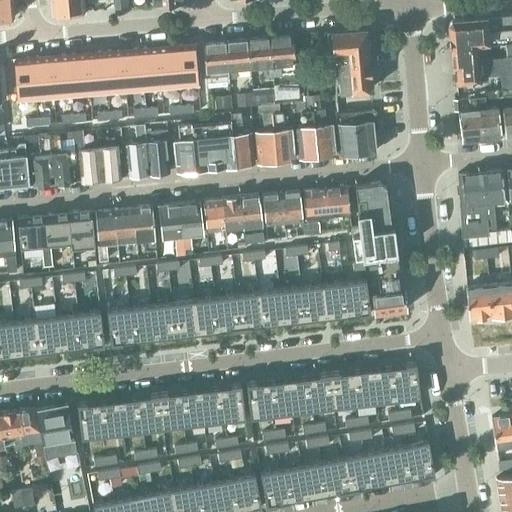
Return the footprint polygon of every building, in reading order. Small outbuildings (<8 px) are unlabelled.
[(11,0),(0,0),(0,18),(13,18),(11,0)] [(51,0),(52,14),(80,12),(84,11),(83,0),(51,0)] [(450,46),(485,43),(504,41),(511,40),(511,14),(466,18),(464,18),(461,19),(451,20),(448,23),(449,36),(448,36),(449,38),(448,38),(448,44),(449,44),(449,46),(450,46)] [(329,67),(337,66),(339,92),(369,90),(368,74),(370,74),(366,27),(330,30),(332,50),(327,50),(329,67)] [(292,34),(270,36),(273,75),(281,75),(280,63),(294,62),(292,34)] [(270,36),(247,37),(250,66),(262,65),(263,76),(273,75),(270,36)] [(302,36),(307,87),(316,86),(311,36),(302,36)] [(247,37),(225,39),(228,68),(250,66),(247,37)] [(228,68),(225,39),(202,41),(203,51),(204,59),(206,81),(229,79),(228,68)] [(485,43),(450,46),(451,61),(454,61),(454,65),(451,65),(451,67),(452,67),(452,69),(451,69),(452,80),(455,80),(455,83),(480,81),(481,90),(511,86),(511,40),(504,41),(505,54),(486,57),(485,43)] [(194,43),(175,44),(179,87),(198,85),(194,43)] [(175,44),(158,46),(161,88),(179,87),(175,44)] [(158,46),(139,47),(143,90),(161,88),(158,46)] [(139,47),(121,49),(125,91),(143,90),(139,47)] [(121,49),(103,51),(107,93),(125,91),(121,49)] [(103,51),(86,52),(89,94),(107,93),(103,51)] [(86,52),(68,54),(71,96),(89,94),(86,52)] [(68,54),(50,55),(53,98),(71,96),(68,54)] [(50,55),(32,57),(36,99),(53,98),(50,55)] [(32,57),(14,58),(17,101),(36,99),(32,57)] [(295,82),(274,84),(274,87),(275,98),(296,96),(299,96),(298,82),(295,82)] [(274,87),(252,89),(253,105),(257,105),(271,104),(275,103),(275,98),(274,87)] [(499,106),(486,107),(485,100),(499,99),(498,88),(484,90),(484,96),(477,97),(478,108),(482,138),(501,136),(499,106)] [(217,104),(234,103),(233,91),(217,92),(217,104)] [(319,94),(311,95),(317,155),(335,153),(332,122),(325,122),(324,108),(320,109),(319,94)] [(317,155),(311,95),(304,95),(305,110),(301,110),(302,125),(296,125),(298,157),(317,155)] [(469,98),(470,109),(461,110),(460,99),(453,99),(455,111),(458,111),(462,141),(482,138),(478,108),(477,97),(469,98)] [(371,102),(334,106),(337,130),(340,154),(379,150),(377,126),(374,126),(371,102)] [(192,104),(181,105),(181,113),(193,112),(192,104)] [(261,112),(262,113),(272,112),(271,104),(257,105),(258,113),(261,112)] [(511,135),(511,104),(502,106),(505,136),(511,135)] [(181,105),(168,106),(169,114),(181,113),(181,105)] [(157,107),(145,108),(145,116),(157,115),(157,107)] [(145,108),(133,109),(133,117),(145,116),(145,108)] [(121,110),(109,111),(109,119),(121,118),(121,110)] [(109,111),(96,112),(97,121),(109,119),(109,111)] [(292,126),(284,127),(282,111),(273,112),(272,112),(276,160),(294,158),(292,126)] [(276,160),(272,112),(262,113),(263,129),(255,130),(257,162),(276,160)] [(85,113),(73,114),(74,123),(85,122),(85,113)] [(73,114),(61,115),(62,124),(74,123),(73,114)] [(49,116),(37,117),(38,126),(50,125),(49,116)] [(195,168),(191,136),(189,116),(179,117),(181,137),(173,138),(176,170),(195,168)] [(37,117),(25,119),(26,127),(38,126),(37,117)] [(235,164),(254,162),(251,130),(243,131),(241,118),(230,119),(232,132),(235,164)] [(230,119),(190,123),(191,136),(195,168),(235,164),(232,132),(230,119)] [(149,173),(145,139),(143,123),(123,124),(128,175),(149,173)] [(77,148),(81,180),(101,178),(98,146),(84,147),(83,129),(72,130),(74,148),(77,148)] [(53,183),(48,131),(39,132),(41,152),(30,153),(33,185),(53,183)] [(57,131),(48,131),(53,183),(73,181),(70,149),(58,150),(57,131)] [(165,137),(145,139),(149,173),(169,171),(165,137)] [(15,146),(6,147),(10,187),(29,185),(25,141),(19,142),(15,146)] [(118,144),(98,146),(101,178),(121,176),(118,144)] [(0,187),(10,187),(6,147),(0,147),(0,187)] [(493,200),(505,199),(501,168),(457,172),(462,246),(511,240),(510,228),(496,229),(495,216),(493,200)] [(354,183),(359,229),(393,225),(392,214),(389,214),(385,185),(380,180),(354,183)] [(346,184),(324,186),(327,214),(349,211),(346,184)] [(327,214),(324,186),(302,189),(305,216),(327,214)] [(299,189),(280,191),(283,220),(302,218),(299,189)] [(283,220),(280,191),(262,193),(265,222),(283,220)] [(258,193),(240,195),(243,225),(262,223),(258,193)] [(240,195),(221,197),(224,227),(243,225),(240,195)] [(224,227),(221,197),(203,199),(206,229),(224,227)] [(199,199),(179,201),(185,248),(191,233),(204,231),(199,199)] [(185,248),(179,201),(158,204),(162,237),(177,235),(179,249),(185,248)] [(151,204),(134,206),(137,238),(147,237),(148,247),(156,246),(151,204)] [(134,206),(115,208),(118,240),(129,239),(130,249),(138,248),(137,238),(134,206)] [(118,240),(115,208),(95,210),(100,252),(108,251),(107,241),(118,240)] [(91,210),(67,212),(70,241),(71,247),(94,244),(91,210)] [(47,214),(42,214),(45,243),(50,243),(70,241),(67,212),(54,213),(47,214)] [(22,216),(17,217),(18,228),(20,246),(41,244),(45,243),(42,214),(28,216),(22,216)] [(12,218),(0,218),(0,253),(5,253),(7,270),(16,270),(14,249),(12,218)] [(366,255),(374,254),(397,252),(393,225),(359,229),(360,234),(350,235),(353,255),(366,254),(366,255)] [(338,240),(327,241),(328,250),(339,248),(338,240)] [(45,243),(41,244),(42,255),(51,254),(50,243),(45,243)] [(307,245),(296,246),(297,254),(308,253),(307,245)] [(497,245),(485,246),(486,256),(497,255),(497,245)] [(296,246),(285,248),(286,255),(297,254),(296,246)] [(486,256),(485,246),(472,247),(473,257),(486,256)] [(264,250),(253,251),(254,259),(265,258),(264,250)] [(95,251),(83,252),(84,260),(96,259),(95,251)] [(253,251),(242,253),(243,260),(254,259),(253,251)] [(374,254),(379,290),(401,288),(397,252),(374,254)] [(51,254),(42,255),(43,265),(52,264),(51,254)] [(220,255),(209,256),(210,264),(221,263),(220,255)] [(209,256),(198,258),(199,266),(210,264),(209,256)] [(363,259),(352,261),(353,269),(364,267),(363,259)] [(177,260),(166,261),(167,269),(178,268),(177,260)] [(166,261),(155,263),(156,271),(167,269),(166,261)] [(134,265),(123,266),(124,274),(135,273),(134,265)] [(123,266),(112,268),(113,276),(124,274),(123,266)] [(491,315),(487,270),(478,271),(480,283),(466,285),(467,298),(467,304),(468,304),(469,317),(491,315)] [(495,270),(487,270),(491,315),(511,312),(511,295),(511,281),(497,282),(495,270)] [(84,271),(73,272),(74,280),(85,279),(84,271)] [(73,272),(62,274),(63,281),(74,280),(73,272)] [(41,276),(30,277),(31,285),(42,284),(41,276)] [(365,276),(344,279),(348,313),(370,311),(365,276)] [(30,277),(19,279),(20,287),(31,285),(30,277)] [(344,279),(322,282),(326,316),(348,313),(344,279)] [(322,282),(301,284),(305,319),(326,316),(322,282)] [(301,284),(279,287),(283,321),(305,319),(301,284)] [(279,287),(257,290),(261,324),(283,321),(279,287)] [(403,287),(401,288),(379,290),(371,291),(374,312),(406,308),(405,300),(405,295),(404,295),(403,287)] [(257,290),(236,292),(240,327),(261,324),(257,290)] [(236,292),(214,295),(218,329),(240,327),(236,292)] [(214,295),(192,298),(196,332),(218,329),(214,295)] [(192,298),(171,300),(175,335),(196,332),(192,298)] [(171,300),(149,303),(153,337),(175,335),(171,300)] [(149,303),(127,305),(132,340),(153,337),(149,303)] [(127,305),(106,308),(110,343),(132,340),(127,305)] [(99,309),(78,312),(82,346),(103,343),(99,309)] [(78,312),(56,314),(60,349),(82,346),(78,312)] [(56,314),(34,317),(39,351),(60,349),(56,314)] [(34,317),(13,320),(17,354),(39,351),(34,317)] [(13,320),(0,321),(0,356),(17,354),(13,320)] [(415,359),(394,361),(398,396),(419,393),(415,359)] [(394,361),(372,364),(376,398),(398,396),(394,361)] [(372,364),(350,366),(354,401),(376,398),(372,364)] [(350,366),(329,369),(333,404),(354,401),(350,366)] [(329,369),(307,372),(311,406),(333,404),(329,369)] [(307,372),(286,374),(291,409),(311,406),(307,372)] [(286,374),(266,377),(270,411),(291,409),(286,374)] [(266,377),(245,379),(250,414),(270,411),(266,377)] [(240,380),(220,382),(224,417),(245,414),(240,380)] [(220,382),(199,385),(204,419),(224,417),(220,382)] [(199,385),(179,387),(183,422),(204,419),(199,385)] [(179,387),(158,390),(162,424),(183,422),(179,387)] [(158,390),(138,392),(142,427),(162,424),(158,390)] [(138,392),(117,395),(121,429),(142,427),(138,392)] [(117,395),(97,398),(101,432),(121,429),(117,395)] [(97,398),(76,400),(80,434),(101,432),(97,398)] [(67,402),(35,408),(44,457),(77,451),(67,402)] [(34,405),(18,408),(22,430),(19,430),(21,442),(32,440),(35,455),(37,464),(45,463),(43,454),(35,408),(34,405)] [(410,406),(399,408),(401,416),(411,414),(410,406)] [(18,407),(0,409),(0,424),(4,445),(15,443),(16,451),(22,449),(21,442),(19,430),(22,430),(18,408),(18,407)] [(399,408),(388,410),(390,418),(401,416),(399,408)] [(367,413),(356,415),(357,423),(368,421),(367,413)] [(511,443),(511,414),(511,413),(491,415),(495,446),(511,443)] [(356,415),(345,416),(347,424),(357,423),(356,415)] [(324,420),(313,422),(314,430),(325,428),(324,420)] [(414,420),(403,421),(405,429),(415,428),(414,420)] [(403,421),(392,423),(394,431),(405,429),(403,421)] [(313,422),(302,423),(303,431),(314,430),(313,422)] [(283,426),(272,428),(273,436),(284,434),(283,426)] [(371,427),(360,428),(362,436),(372,434),(371,427)] [(272,428),(261,430),(263,438),(273,436),(272,428)] [(360,428),(349,430),(351,438),(362,436),(360,428)] [(328,433),(317,435),(318,443),(329,441),(328,433)] [(237,434),(226,435),(228,443),(238,442),(237,434)] [(226,435),(215,437),(217,445),(228,443),(226,435)] [(317,435),(306,437),(308,445),(318,443),(317,435)] [(428,438),(407,442),(413,477),(435,473),(428,438)] [(196,440),(185,442),(187,450),(198,448),(196,440)] [(287,440),(276,442),(278,450),(288,448),(287,440)] [(185,442),(175,444),(176,451),(187,450),(185,442)] [(276,442),(265,443),(267,451),(278,450),(276,442)] [(407,442),(385,446),(392,481),(413,477),(407,442)] [(385,446),(364,450),(370,485),(392,481),(385,446)] [(155,447),(145,448),(146,456),(157,454),(155,447)] [(241,447),(230,449),(232,457),(243,455),(241,447)] [(145,448),(134,450),(135,458),(146,456),(145,448)] [(230,449),(220,451),(221,458),(232,457),(230,449)] [(364,450),(343,455),(349,489),(370,485),(364,450)] [(115,453),(104,455),(105,463),(116,461),(115,453)] [(200,454),(190,455),(191,463),(202,462),(200,454)] [(104,455),(93,456),(94,464),(105,463),(104,455)] [(190,455),(179,457),(180,465),(191,463),(190,455)] [(343,455),(321,459),(328,493),(349,489),(343,455)] [(321,459),(301,462),(307,497),(328,493),(321,459)] [(160,460),(149,462),(150,470),(161,468),(160,460)] [(149,462),(138,464),(139,471),(150,470),(149,462)] [(301,462),(280,466),(287,500),(307,497),(301,462)] [(280,466),(260,470),(267,504),(287,500),(280,466)] [(119,467),(108,468),(109,476),(120,474),(119,467)] [(108,468),(97,470),(98,478),(109,476),(108,468)] [(255,471),(235,475),(241,509),(262,505),(255,471)] [(511,511),(511,473),(496,477),(501,510),(501,511),(511,511)] [(235,475),(215,479),(220,511),(225,511),(241,509),(235,475)] [(220,511),(215,479),(194,482),(199,511),(220,511)] [(199,511),(194,482),(174,486),(178,511),(199,511)] [(30,486),(23,487),(27,503),(33,502),(30,486)] [(178,511),(174,486),(154,490),(157,511),(178,511)] [(27,503),(23,487),(11,489),(14,506),(27,503)] [(157,511),(154,490),(133,494),(136,511),(157,511)] [(136,511),(133,494),(113,498),(115,511),(136,511)] [(115,511),(113,498),(93,502),(94,511),(115,511)]
